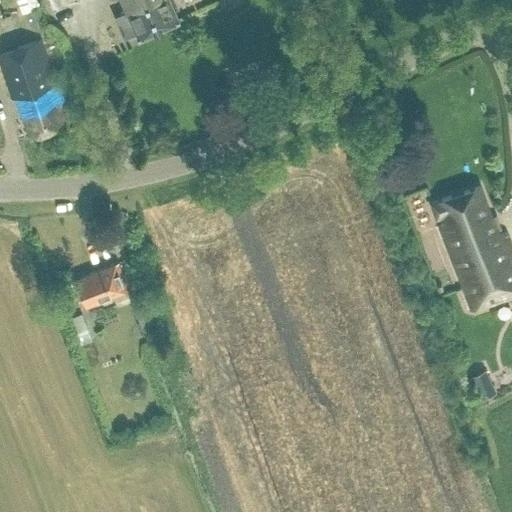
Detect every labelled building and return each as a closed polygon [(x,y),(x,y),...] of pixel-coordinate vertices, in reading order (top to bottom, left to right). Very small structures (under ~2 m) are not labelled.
[(27,0),(32,11),(50,4),(48,0),(27,0)] [(122,0),(127,12),(114,17),(123,37),(136,32),(138,36),(177,20),(169,0),(122,0)] [(64,124),(57,102),(60,101),(34,27),(0,38),(0,71),(9,97),(14,95),(29,137),(64,124)] [(428,201),(434,216),(440,213),(443,221),(437,223),(470,308),(511,291),(511,274),(507,262),(511,256),(501,230),(493,228),(475,182),(428,201)] [(127,287),(144,327),(156,322),(134,267),(120,272),(115,260),(74,276),(84,303),(127,287)]
